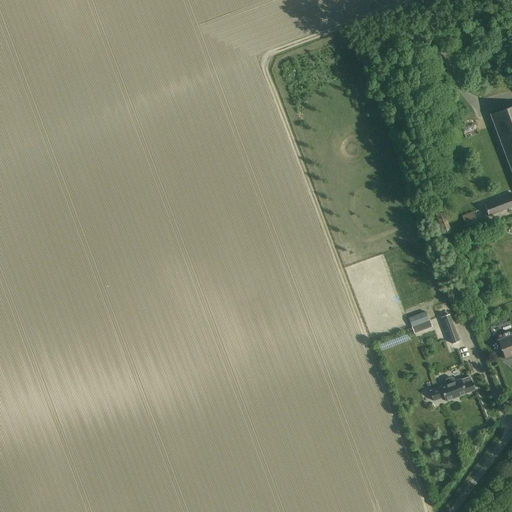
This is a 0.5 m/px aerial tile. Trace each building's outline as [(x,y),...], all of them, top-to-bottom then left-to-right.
[(429,63),(426,54),(419,56),(423,65),(429,63)] [(511,170),(511,105),(491,114),(511,170)] [(461,128),(465,136),(477,131),(474,123),(461,128)] [(489,217),(511,207),(511,194),(484,205),(489,217)] [(451,233),(443,213),(436,215),(443,236),(451,233)] [(414,334),(431,327),(429,321),(412,328),(414,334)] [(454,328),(446,331),(451,344),(459,341),(454,328)] [(408,330),(382,341),(384,346),(410,335),(408,330)] [(511,334),(511,335),(511,333),(508,332),(504,333),(503,336),(503,338),(498,340),(501,349),(500,349),(501,351),(502,350),(505,358),(511,355),(511,334)] [(446,385),(440,387),(428,392),(432,401),(443,397),(445,401),(466,393),(475,390),(471,381),(471,382),(469,376),(461,380),(461,379),(454,382),(453,379),(451,378),(446,379),(445,382),(446,385)]
